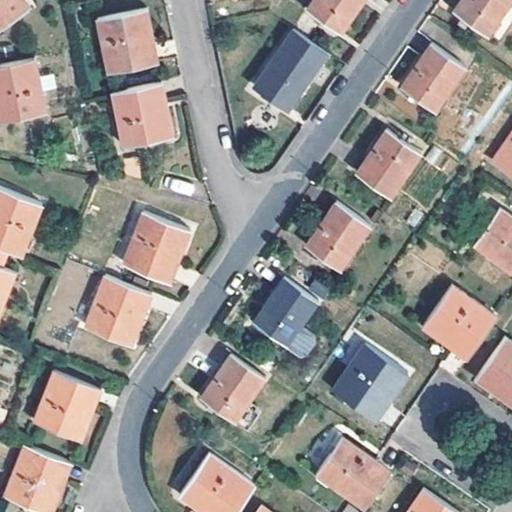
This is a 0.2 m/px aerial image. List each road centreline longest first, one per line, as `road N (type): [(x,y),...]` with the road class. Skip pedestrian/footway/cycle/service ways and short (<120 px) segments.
road 1 (residential): [(146,511),(133,480),(134,412),(252,237)]
road 2 (residential): [(252,237),(418,0)]
road 3 (residential): [(511,505),(418,441),(417,431),(431,397),(453,390),(511,430)]
road 4 (residential): [(252,237),(219,162),(184,0)]
